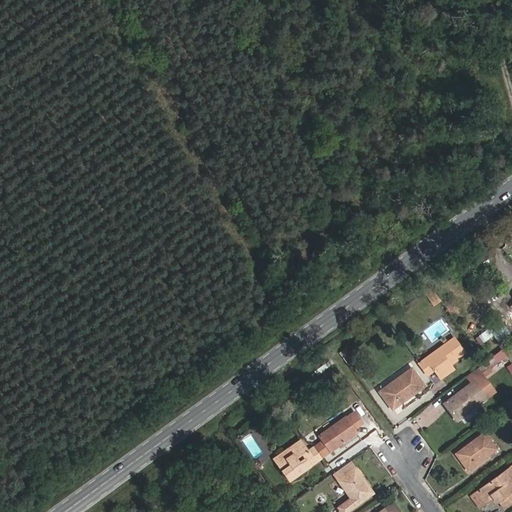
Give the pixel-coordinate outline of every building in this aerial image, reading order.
[(435,306),(442,302),(432,287),(425,292),(435,306)] [(452,364),(451,362),(464,352),(453,338),(420,362),(429,375),(433,372),(436,375),(452,364)] [(354,361),(346,349),(340,353),(349,365),(354,361)] [(422,380),(429,375),(420,362),(413,367),(422,380)] [(493,375),(485,363),(474,372),(482,382),(493,375)] [(436,375),(439,379),(455,368),(452,364),(436,375)] [(422,380),(413,367),(379,391),(392,410),(426,386),(422,380)] [(490,399),(476,379),(442,403),(456,421),(490,399)] [(310,450),(301,438),(273,458),(289,483),(367,429),(358,416),(351,420),(347,416),(318,436),(322,441),(310,450)] [(316,438),(307,424),(300,429),(309,443),(316,438)] [(499,449),(486,431),(454,453),(467,471),(499,449)] [(511,465),(476,490),(485,504),(493,499),(497,504),(499,502),(504,509),(511,503),(511,465)] [(338,479),(351,498),(338,507),(340,511),(348,511),(376,493),(357,466),(338,479)] [(401,511),(394,502),(379,511),(401,511)]
